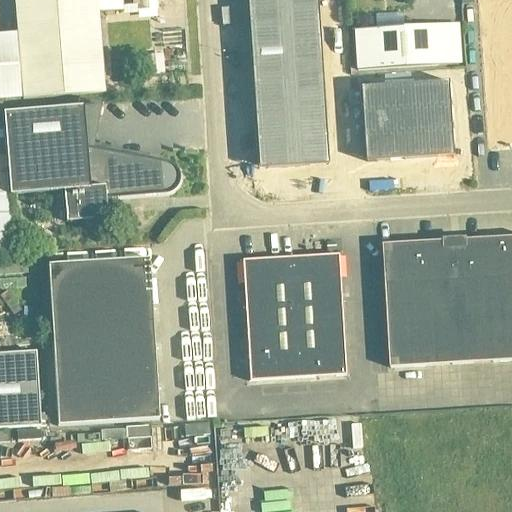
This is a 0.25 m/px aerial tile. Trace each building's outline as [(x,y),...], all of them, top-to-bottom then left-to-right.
[(15,0),(24,100),(105,93),(98,13),(123,11),(122,0),(15,0)] [(126,0),(127,5),(137,4),(138,11),(158,9),(156,0),(126,0)] [(317,0),(247,0),(258,169),(328,165),(317,0)] [(511,0),(474,0),(479,65),(491,64),(497,154),(511,152),(511,0)] [(438,65),(436,26),(356,31),(358,71),(438,65)] [(0,100),(21,99),(16,35),(0,35),(0,100)] [(146,55),(148,76),(164,75),(162,54),(146,55)] [(451,82),(363,87),(368,162),(456,156),(451,82)] [(119,210),(118,198),(169,194),(174,191),(178,187),(180,180),(180,175),(178,170),(174,166),(170,164),(87,148),(84,106),(3,113),(10,196),(64,191),(67,223),(108,219),(107,211),(119,210)] [(466,246),(456,247),(446,248),(446,242),(384,245),(391,369),(463,365),(511,361),(511,237),(465,240),(466,246)] [(339,256),(291,258),(243,261),(250,382),(298,379),(346,376),(339,256)] [(149,260),(48,266),(58,427),(159,421),(149,260)] [(4,316),(23,315),(22,297),(3,298),(4,316)] [(0,336),(12,334),(10,325),(0,326),(0,336)] [(0,430),(40,428),(36,354),(0,356),(0,430)] [(270,421),(219,424),(221,448),(285,444),(284,437),(271,438),(270,421)] [(295,449),(295,461),(335,460),(334,447),(295,449)] [(244,468),(259,462),(254,449),(239,454),(244,468)] [(267,451),(267,462),(287,462),(288,451),(267,451)] [(288,511),(310,511),(309,480),(287,481),(288,511)]
